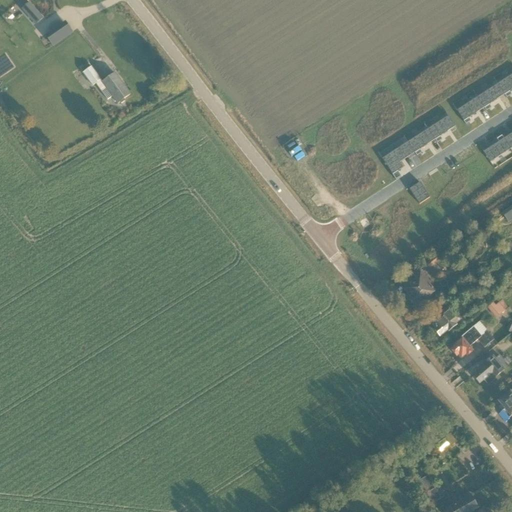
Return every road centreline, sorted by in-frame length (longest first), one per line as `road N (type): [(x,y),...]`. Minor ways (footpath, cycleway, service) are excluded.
road 1 (tertiary): [(320,238),(133,0)]
road 2 (tertiary): [(511,471),(320,238)]
road 3 (residential): [(320,238),(511,113)]
